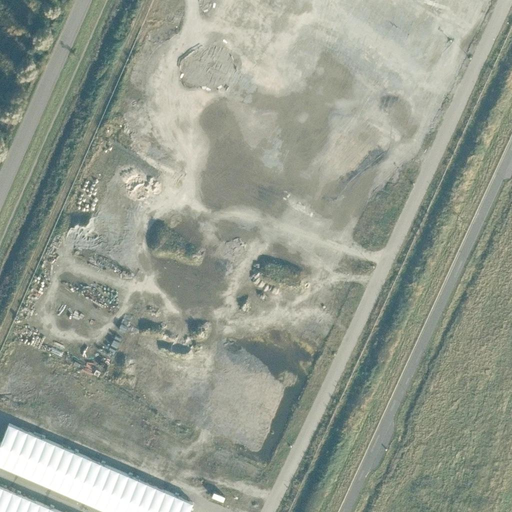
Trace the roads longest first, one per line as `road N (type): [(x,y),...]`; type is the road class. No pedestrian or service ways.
road 1 (unclassified): [(0,190),(82,0)]
road 2 (unknown): [(314,0),(396,63),(444,82)]
